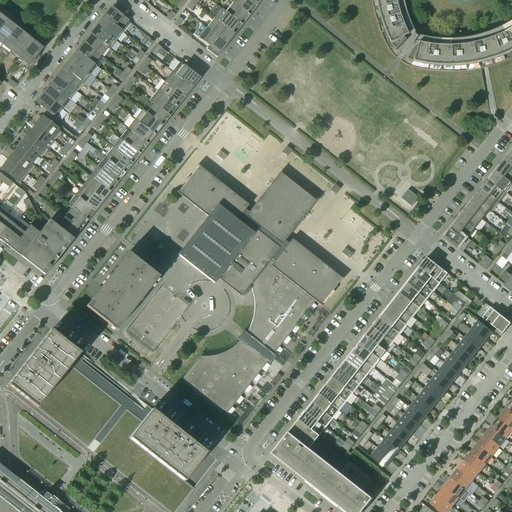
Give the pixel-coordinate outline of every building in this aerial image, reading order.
[(249,16),(228,0),(229,0),(232,3),(226,12),(222,9),(221,9),(242,25),(249,16)] [(257,7),(248,0),(228,0),(249,16),(257,7)] [(371,0),(372,3),(373,8),(374,13),(375,19),(377,24),(378,29),(382,39),(385,44),(388,49),(392,54),(396,58),(400,62),(405,65),(411,67),(416,69),(422,70),(433,71),(438,72),(443,72),(449,72),(454,72),(459,72),(465,72),(470,71),(475,70),(480,69),(485,68),(492,66),(495,65),(502,63),(506,62),(511,60),(511,58),(511,2),(510,6),(511,8),(511,20),(501,28),(475,36),(449,39),(422,36),(416,33),(415,30),(407,9),(405,0),(371,0)] [(179,9),(183,4),(179,1),(175,6),(179,9)] [(191,11),(196,4),(191,1),(186,7),(191,11)] [(127,21),(112,9),(105,18),(123,32),(124,32),(120,29),(127,21)] [(242,25),(221,9),(214,19),(234,35),(242,25)] [(170,21),(175,15),(171,11),(165,18),(170,21)] [(178,28),(183,21),(179,17),(173,24),(178,28)] [(123,32),(105,18),(98,26),(117,41),(123,32)] [(234,35),(214,19),(206,28),(227,44),(234,35)] [(0,41),(3,44),(9,36),(15,29),(11,26),(11,27),(6,23),(7,22),(6,22),(0,30),(0,41)] [(117,41),(98,26),(91,35),(110,49),(117,41)] [(227,44),(206,28),(199,38),(209,46),(206,50),(216,58),(227,44)] [(11,51),(23,35),(20,32),(19,33),(15,30),(16,29),(15,29),(9,36),(3,44),(11,51)] [(20,57),(32,42),(28,39),(28,40),(23,37),(24,36),(23,35),(11,51),(20,57)] [(110,49),(91,35),(84,43),(100,55),(106,47),(110,50),(110,49)] [(154,42),(149,38),(144,45),(148,49),(154,42)] [(39,57),(36,54),(41,49),(32,42),(20,57),(31,67),(39,57)] [(100,55),(84,43),(78,52),(97,66),(94,64),(100,55)] [(156,55),(161,48),(157,44),(151,51),(156,55)] [(140,59),(144,54),(140,50),(136,56),(140,59)] [(97,66),(78,52),(71,60),(90,75),(97,66)] [(136,65),(140,59),(136,56),(131,61),(136,65)] [(146,68),(151,61),(147,58),(142,64),(146,68)] [(90,75),(71,60),(64,69),(83,84),(90,75)] [(200,78),(199,78),(180,62),(172,72),(192,88),(200,78)] [(141,74),(146,68),(142,64),(137,70),(141,74)] [(127,76),(131,71),(127,67),(122,73),(127,76)] [(83,84),(64,69),(58,77),(76,92),(83,84)] [(192,88),(172,72),(164,82),(185,98),(192,88)] [(122,82),(127,76),(122,73),(118,78),(122,82)] [(131,86),(136,80),(132,76),(127,83),(131,86)] [(76,92),(58,77),(51,86),(70,101),(76,92)] [(13,89),(17,85),(10,80),(7,84),(13,89)] [(185,98),(164,82),(157,91),(177,107),(185,98)] [(126,93),(131,86),(127,83),(122,89),(126,93)] [(113,93),(117,88),(113,85),(109,90),(113,93)] [(70,101),(51,86),(44,94),(63,109),(70,101)] [(109,99),(113,93),(109,90),(105,95),(109,99)] [(177,107),(157,91),(150,101),(170,117),(177,107)] [(63,109),(44,94),(37,103),(56,118),(63,109)] [(117,105),(122,99),(117,95),(112,102),(117,105)] [(170,117),(150,101),(149,101),(153,104),(146,113),(142,110),(162,126),(170,117)] [(100,110),(104,105),(100,102),(95,107),(100,110)] [(112,112),(117,105),(112,102),(107,108),(112,112)] [(95,116),(100,110),(95,107),(91,112),(95,116)] [(162,126),(142,110),(135,120),(155,136),(162,126)] [(102,124),(107,118),(102,114),(97,121),(102,124)] [(61,132),(42,117),(38,122),(39,123),(36,127),(54,141),(61,132)] [(86,127),(91,122),(86,119),(82,124),(86,127)] [(155,136),(135,120),(127,129),(148,145),(155,136)] [(97,131),(102,124),(97,121),(92,127),(97,131)] [(82,133),(86,127),(82,124),(78,129),(82,133)] [(54,141),(36,127),(34,130),(33,129),(28,135),(43,146),(44,146),(50,138),(54,141)] [(148,145),(127,129),(120,139),(140,155),(148,145)] [(87,143),(92,137),(87,133),(82,140),(87,143)] [(47,149),(44,146),(43,146),(28,135),(25,139),(26,140),(23,144),(29,149),(37,155),(40,158),(47,149)] [(140,155),(120,139),(112,148),(132,164),(140,155)] [(82,150),(87,143),(82,140),(77,146),(82,150)] [(67,152),(72,146),(67,143),(63,148),(67,152)] [(37,155),(29,149),(23,144),(20,147),(19,146),(15,152),(34,166),(31,163),(37,155)] [(63,157),(67,152),(63,148),(59,154),(63,157)] [(132,164),(112,148),(105,158),(125,174),(132,164)] [(223,160),(227,155),(220,150),(216,154),(223,160)] [(34,166),(15,152),(11,156),(12,157),(9,161),(27,175),(34,166)] [(72,162),(77,156),(72,152),(67,159),(72,162)] [(511,153),(510,152),(503,161),(511,168),(511,153)] [(125,174),(105,158),(104,158),(108,161),(101,170),(98,167),(97,167),(118,183),(125,174)] [(67,169),(72,162),(67,159),(62,165),(67,169)] [(54,169),(58,163),(54,160),(50,165),(54,169)] [(27,175),(9,161),(7,164),(6,163),(1,169),(20,184),(27,175)] [(511,168),(503,161),(495,170),(511,183),(511,168)] [(50,174),(54,169),(50,165),(46,171),(50,174)] [(343,279),(291,239),(288,244),(285,241),(317,200),(316,199),(315,201),(280,173),(281,172),(281,171),(248,212),(245,210),(249,205),(197,165),(197,166),(198,167),(178,192),(177,191),(176,192),(208,217),(178,255),(214,284),(218,279),(241,297),(249,286),(270,259),(274,262),(271,266),(315,301),(321,307),(322,306),(321,305),(341,279),(342,280),(343,279)] [(118,183),(97,167),(90,176),(110,192),(118,183)] [(511,186),(511,183),(495,170),(488,180),(506,194),(511,186)] [(57,181),(62,175),(57,171),(52,178),(57,181)] [(110,192),(90,176),(82,186),(103,202),(110,192)] [(45,180),(41,177),(36,182),(41,186),(45,180)] [(9,188),(13,183),(6,178),(3,183),(9,188)] [(52,187),(57,181),(52,178),(48,184),(52,187)] [(506,194),(488,180),(481,189),(499,203),(506,194)] [(41,186),(36,182),(32,188),(36,191),(41,186)] [(103,202),(82,186),(75,195),(95,211),(103,202)] [(44,197),(50,190),(45,187),(40,194),(44,197)] [(22,198),(25,193),(18,188),(15,192),(22,198)] [(419,198),(410,191),(407,188),(406,189),(407,190),(405,193),(400,198),(411,206),(415,201),(417,198),(419,199),(419,198)] [(499,203),(481,189),(473,198),(491,212),(499,203)] [(95,211),(75,195),(67,205),(88,221),(95,211)] [(41,206),(44,202),(38,196),(34,201),(41,206)] [(491,212),(473,198),(466,207),(482,220),(489,211),(491,213),(491,212)] [(32,206),(28,199),(23,202),(26,209),(32,206)] [(88,221),(67,205),(71,208),(64,217),(60,214),(80,230),(88,221)] [(35,213),(32,206),(26,209),(30,216),(35,213)] [(0,224),(9,214),(0,207),(0,224)] [(482,220),(466,207),(459,217),(474,229),(482,220)] [(0,240),(2,242),(18,221),(9,214),(0,224),(0,240)] [(80,230),(60,214),(53,223),(57,226),(56,227),(73,240),(80,230)] [(474,229),(459,217),(452,226),(467,238),(474,229)] [(45,276),(73,240),(56,227),(57,226),(53,223),(49,220),(39,233),(30,226),(24,233),(12,249),(11,249),(45,276)] [(24,233),(15,226),(18,222),(18,221),(2,242),(11,249),(12,249),(24,233)] [(467,238),(452,226),(443,237),(462,252),(471,241),(467,238)] [(501,250),(505,245),(500,241),(496,246),(501,250)] [(497,255),(501,250),(496,246),(492,251),(497,255)] [(341,253),(348,258),(352,253),(345,247),(341,253)] [(116,331),(159,277),(128,253),(86,307),(116,331)] [(485,270),(492,261),(486,256),(479,265),(485,270)] [(448,274),(427,257),(419,267),(440,284),(448,274)] [(273,354),(277,350),(315,301),(271,266),(274,262),(270,259),(249,286),(251,290),(252,294),(253,298),(254,302),(254,306),(253,312),(253,317),(251,323),(249,328),(246,333),(243,331),(237,339),(239,341),(234,346),(228,350),(222,353),(215,355),(208,356),(201,356),(203,353),(202,353),(180,381),(224,416),(267,363),(270,365),(276,357),(273,354)] [(440,284),(419,267),(412,276),(433,292),(440,284)] [(511,291),(511,276),(505,271),(498,280),(511,291)] [(433,292),(412,276),(406,284),(426,300),(433,292)] [(426,300),(406,284),(399,293),(420,309),(426,300)] [(465,296),(457,291),(454,295),(461,300),(465,296)] [(420,309),(399,293),(392,301),(413,317),(420,309)] [(471,302),(465,296),(461,300),(468,306),(471,302)] [(413,317),(392,301),(386,310),(406,326),(413,317)] [(461,308),(455,303),(452,307),(458,312),(461,308)] [(458,312),(452,307),(449,311),(455,316),(458,312)] [(511,324),(490,307),(482,318),(503,334),(511,324)] [(406,326),(386,310),(379,318),(400,334),(406,326)] [(461,322),(466,315),(463,313),(458,319),(461,322)] [(400,334),(379,318),(372,327),(393,343),(400,334)] [(456,328),(461,322),(458,319),(453,325),(456,328)] [(448,324),(442,320),(438,324),(445,329),(448,324)] [(493,332),(478,320),(471,329),(486,341),(493,332)] [(445,329),(438,324),(435,328),(441,333),(445,329)] [(393,343),(372,327),(366,335),(370,338),(386,351),(393,343)] [(486,341),(471,329),(464,338),(479,349),(486,341)] [(206,452),(137,398),(134,403),(129,399),(131,396),(92,366),(94,364),(51,330),(8,385),(169,511),(175,511),(193,489),(184,481),(206,452)] [(448,339),(453,332),(450,330),(444,336),(448,339)] [(386,351),(370,338),(366,335),(359,344),(380,360),(386,351)] [(443,345),(448,339),(444,336),(439,342),(443,345)] [(435,341),(428,337),(425,341),(431,346),(435,341)] [(479,349),(464,338),(457,346),(472,358),(479,349)] [(431,346),(425,341),(422,345),(428,350),(431,346)] [(380,360),(359,344),(352,352),(373,368),(380,360)] [(435,356),(440,349),(436,346),(431,353),(435,356)] [(472,358),(457,346),(451,355),(466,366),(472,358)] [(373,368),(352,352),(345,361),(366,377),(373,368)] [(421,358),(415,353),(412,358),(418,363),(421,358)] [(430,362),(435,356),(431,353),(426,359),(430,362)] [(466,366),(451,355),(444,363),(459,375),(466,366)] [(418,363),(412,358),(408,362),(415,367),(418,363)] [(366,377),(345,361),(339,369),(359,385),(366,377)] [(459,375),(444,363),(437,372),(452,383),(459,375)] [(421,373),(426,366),(423,364),(418,370),(421,373)] [(359,385),(339,369),(332,377),(353,394),(359,385)] [(408,375),(402,370),(398,375),(405,380),(408,375)] [(416,379),(421,373),(418,370),(413,376),(416,379)] [(452,383),(437,372),(431,380),(446,392),(452,383)] [(405,380),(398,375),(395,379),(401,384),(405,380)] [(353,394),(332,377),(325,386),(346,402),(353,394)] [(446,392),(431,380),(424,389),(439,400),(446,392)] [(408,390),(413,383),(409,381),(404,387),(408,390)] [(346,402),(325,386),(319,394),(339,411),(346,402)] [(391,397),(395,392),(388,387),(385,392),(391,397)] [(403,396),(408,390),(404,387),(399,393),(403,396)] [(439,400),(424,389),(417,397),(432,409),(439,400)] [(391,397),(385,392),(382,396),(388,401),(391,397)] [(339,411),(319,394),(312,403),(333,419),(339,411)] [(432,409),(417,397),(410,406),(425,418),(432,409)] [(394,407),(399,400),(396,398),(391,404),(394,407)] [(333,419),(312,403),(305,411),(326,428),(333,419)] [(381,409),(375,404),(372,409),(378,413),(381,409)] [(389,413),(394,407),(391,404),(386,410),(389,413)] [(425,418),(410,406),(404,414),(419,426),(425,418)] [(378,413),(372,409),(368,413),(375,418),(378,413)] [(511,416),(504,410),(497,418),(511,430),(511,416)] [(326,428),(305,411),(299,420),(319,436),(326,428)] [(419,426),(404,414),(397,423),(412,434),(419,426)] [(381,424),(386,417),(383,415),(377,421),(381,424)] [(511,430),(497,418),(490,427),(506,439),(511,430)] [(369,501),(304,449),(307,445),(310,447),(308,449),(309,449),(319,436),(299,420),(272,454),(346,511),(362,511),(373,499),(372,498),(369,501)] [(368,426),(362,421),(358,426),(364,430),(368,426)] [(376,430),(381,424),(377,421),(372,427),(376,430)] [(412,434),(397,423),(390,431),(405,443),(412,434)] [(364,430),(358,426),(355,430),(361,435),(364,430)] [(506,439),(490,427),(484,436),(499,448),(506,439)] [(405,443),(390,431),(384,440),(399,451),(405,443)] [(368,441),(373,434),(369,432),(364,438),(368,441)] [(499,448),(484,436),(477,444),(492,456),(499,448)] [(354,443),(348,438),(345,443),(351,447),(354,443)] [(362,447),(368,441),(364,438),(359,444),(362,447)] [(399,451),(384,440),(377,448),(392,460),(399,451)] [(351,447),(345,443),(342,447),(348,452),(351,447)] [(492,456),(477,444),(470,453),(485,465),(492,456)] [(392,460),(377,448),(370,457),(385,469),(392,460)] [(485,465),(470,453),(463,461),(479,473),(485,465)] [(479,473),(463,461),(457,470),(472,482),(479,473)] [(508,476),(511,472),(506,467),(503,471),(508,476)] [(472,482),(457,470),(450,478),(465,490),(472,482)] [(465,490),(450,478),(443,487),(459,499),(465,490)] [(502,484),(496,480),(493,484),(498,489),(502,484)] [(498,489),(493,484),(489,488),(495,493),(498,489)] [(459,499),(443,487),(437,495),(452,507),(459,499)] [(447,511),(452,507),(437,495),(430,504),(439,511),(447,511)] [(488,501),(483,497),(479,501),(485,506),(488,501)] [(485,506),(479,501),(476,505),(482,510),(485,506)]
